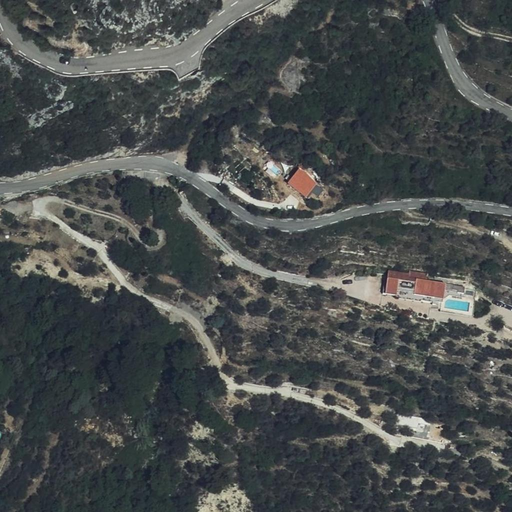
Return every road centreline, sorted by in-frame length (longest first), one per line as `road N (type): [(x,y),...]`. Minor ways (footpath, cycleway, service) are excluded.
road 1 (tertiary): [(511,210),(409,203),(273,223),(251,219),(183,173),(134,162),(0,188)]
road 2 (tertiary): [(0,0),(35,47),(88,63),(172,55),(257,0)]
road 3 (tertiary): [(428,0),(454,69),(469,88),(511,113)]
